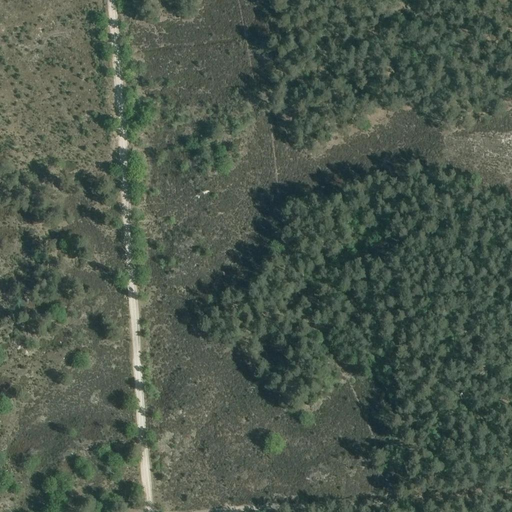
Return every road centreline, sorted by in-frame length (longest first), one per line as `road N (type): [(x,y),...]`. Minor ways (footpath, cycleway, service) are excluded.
road 1 (track): [(113,0),(149,511)]
road 2 (track): [(256,511),(511,490)]
